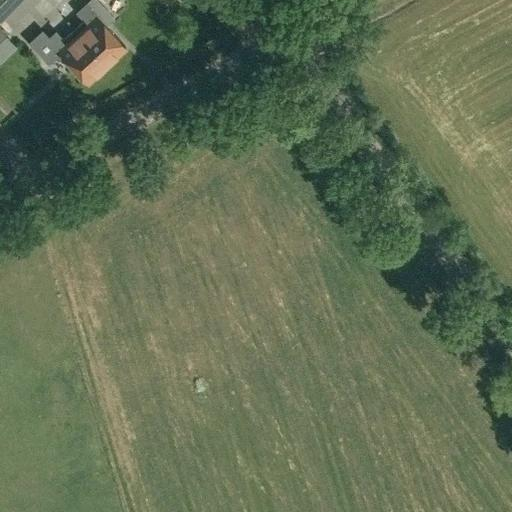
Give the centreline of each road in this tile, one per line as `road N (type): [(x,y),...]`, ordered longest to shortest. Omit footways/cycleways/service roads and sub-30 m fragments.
road 1 (tertiary): [(511,337),(287,37)]
road 2 (tertiary): [(0,198),(287,37)]
